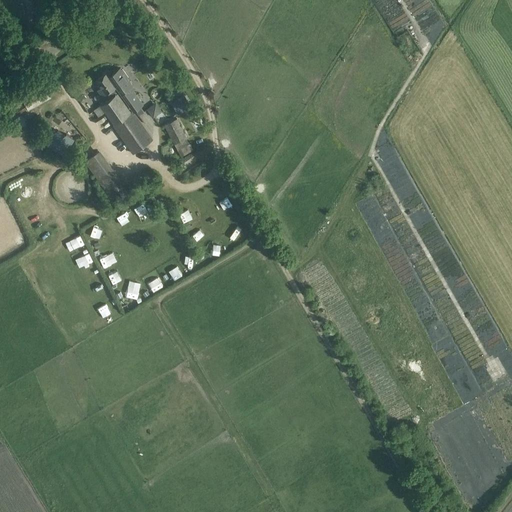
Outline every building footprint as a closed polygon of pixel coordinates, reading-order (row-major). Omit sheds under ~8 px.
[(105,113),(113,125),(114,126),(131,114),(118,95),(118,94),(114,89),(117,87),(134,112),(143,106),(130,88),(132,87),(127,80),(129,79),(122,70),(121,71),(120,69),(113,75),(114,77),(111,79),(107,73),(95,82),(100,89),(98,91),(102,98),(107,95),(110,99),(94,111),(98,118),(105,113)] [(28,110),(51,97),(45,87),(22,99),(23,102),(6,113),(11,120),(27,109),(28,110)] [(183,96),(171,103),(178,114),(190,107),(183,96)] [(112,125),(132,154),(152,140),(133,113),(131,114),(114,126),(113,125),(112,125)] [(177,118),(164,125),(174,144),(181,157),(193,150),(190,144),(189,144),(186,138),(187,137),(177,118)] [(49,141),(47,144),(58,151),(57,152),(58,153),(59,152),(62,155),(74,139),(66,134),(65,136),(58,130),(57,132),(55,130),(48,140),(49,141)] [(127,189),(100,151),(84,161),(112,200),(127,189)] [(99,237),(91,242),(96,252),(105,247),(99,237)] [(130,311),(139,305),(134,298),(125,304),(130,311)]
